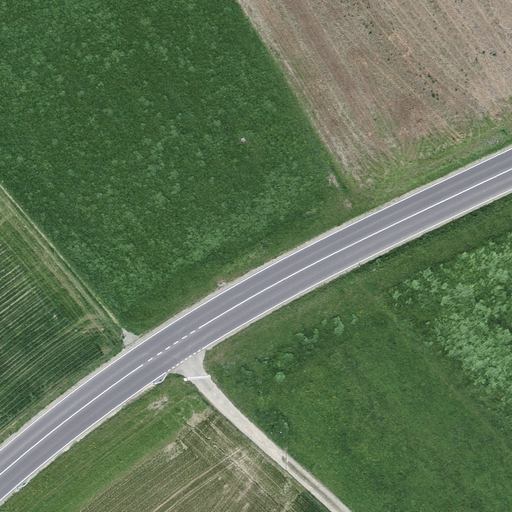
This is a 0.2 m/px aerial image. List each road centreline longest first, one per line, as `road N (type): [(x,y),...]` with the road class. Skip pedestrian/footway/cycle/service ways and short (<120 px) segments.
road 1 (secondary): [(511,168),(234,306),(121,379),(0,474)]
road 2 (track): [(339,511),(169,346)]
